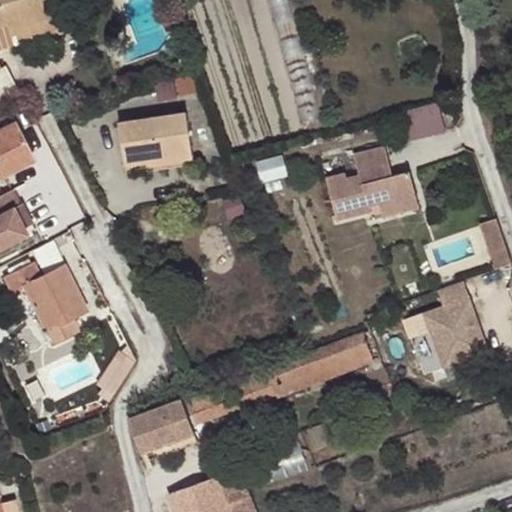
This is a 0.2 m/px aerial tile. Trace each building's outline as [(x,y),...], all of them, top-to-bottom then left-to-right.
[(15,38),(49,29),(58,27),(60,35),(75,31),(66,0),(0,0),(0,29),(11,26),(15,38)] [(52,34),(49,29),(15,38),(16,43),(52,34)] [(320,116),(313,66),(297,68),(304,118),(320,116)] [(400,110),(407,139),(449,129),(441,99),(400,110)] [(194,156),(188,114),(121,123),(127,166),(194,156)] [(0,177),(35,159),(17,125),(0,134),(0,177)] [(379,207),(417,197),(410,172),(396,176),(387,146),(354,155),(360,174),(347,178),(346,173),(327,178),(338,222),(371,213),(370,209),(367,197),(376,194),(379,207)] [(15,191),(0,199),(0,252),(38,232),(15,191)] [(370,209),(379,207),(376,194),(367,197),(370,209)] [(420,209),(417,197),(379,207),(383,218),(420,209)] [(495,268),(511,262),(496,216),(478,223),(495,268)] [(89,312),(66,266),(45,275),(38,263),(8,277),(17,293),(26,288),(55,345),(82,332),(76,319),(89,312)] [(463,279),(437,289),(443,305),(423,312),(443,367),(488,350),(463,279)] [(396,322),(371,331),(382,358),(406,349),(396,322)] [(279,396),(382,358),(371,331),(228,384),(237,408),(278,392),(279,396)] [(193,424),(237,408),(228,384),(184,401),(193,424)] [(132,420),(144,452),(196,433),(193,424),(184,401),(132,420)] [(256,511),(242,471),(223,478),(173,495),(178,511),(256,511)] [(1,506),(0,501),(0,511),(18,511),(16,503),(1,506)]
